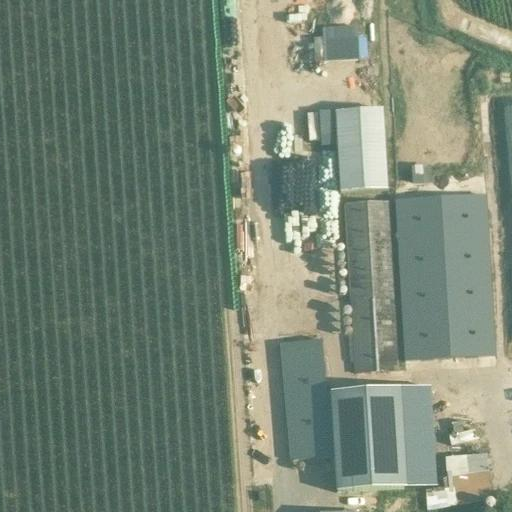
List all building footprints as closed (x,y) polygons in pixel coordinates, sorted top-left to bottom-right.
[(381,111),(335,115),(341,196),(388,192),(381,111)] [(335,146),(334,130),(293,132),(294,148),(335,146)] [(395,203),(404,363),(495,357),(486,198),(395,203)] [(351,338),(353,376),(364,376),(398,374),(388,204),(343,207),(351,338)] [(289,463),(334,459),(337,497),(405,491),(395,390),(325,397),(320,340),(278,344),(289,463)] [(494,501),(489,475),(444,480),(448,508),(459,507),(492,501),(494,501)]
